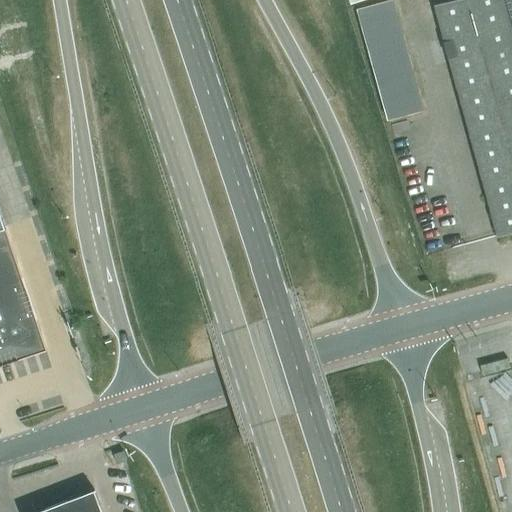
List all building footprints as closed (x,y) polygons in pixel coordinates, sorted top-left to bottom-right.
[(386,0),(358,8),(388,120),(424,110),(393,0),(386,0)] [(486,191),(498,235),(498,236),(511,232),(511,28),(504,0),(449,0),(434,4),(486,191)] [(0,360),(29,351),(30,355),(46,349),(36,322),(4,228),(0,215),(0,360)] [(123,450),(114,453),(117,463),(127,460),(123,450)] [(102,511),(94,491),(94,490),(36,511),(102,511)]
